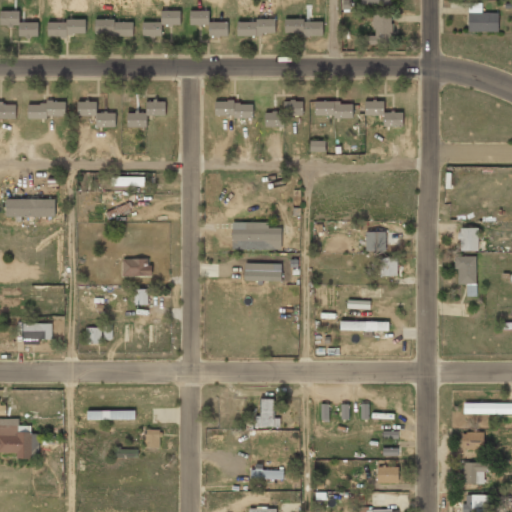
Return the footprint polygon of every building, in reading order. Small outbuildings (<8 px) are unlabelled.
[(498,31),(498,13),(481,13),(481,3),(468,3),(468,31),(498,31)] [(160,23),(142,23),(142,37),(161,37),(161,26),(179,26),(179,11),(160,11),(160,23)] [(209,11),(189,11),(189,26),(209,26),(209,37),(227,37),(227,22),(209,22),(209,11)] [(19,12),(0,12),(0,27),(18,27),(18,38),(37,38),(37,23),(19,23),(19,12)] [(391,43),(391,13),(372,13),(372,43),(391,43)] [(94,36),(133,36),(133,20),(94,20),(94,36)] [(275,20),(237,20),(237,36),(275,36),(275,20)] [(284,20),(284,36),(322,36),(322,20),(284,20)] [(84,21),(47,21),(47,36),(84,36),(84,21)] [(115,112),(96,112),(96,101),(77,101),(77,117),(96,117),(96,127),(115,127),(115,112)] [(165,101),(146,101),(146,112),(127,112),(127,127),(146,127),(146,116),(165,116),(165,101)] [(283,101),(283,112),(265,112),(265,127),(282,128),(282,116),(302,116),(302,101),(283,101)] [(314,117),(352,117),(352,101),(314,101),(314,117)] [(383,101),(364,101),(364,115),(383,115),(383,127),(402,127),(402,112),(383,112),(383,101)] [(64,102),(27,102),(27,119),(64,119),(64,102)] [(214,102),(214,119),(253,119),(253,102),(214,102)] [(0,119),(15,119),(15,103),(0,103),(0,119)] [(324,141),(311,141),(311,151),(324,151),(324,141)] [(144,177),(111,177),(111,186),(144,186),(144,177)] [(55,199),(6,199),(5,217),(55,217),(55,199)] [(132,210),(129,203),(105,210),(108,217),(132,210)] [(231,223),(232,250),(280,249),(280,228),(268,228),(268,222),(231,223)] [(478,228),(459,228),(459,251),(478,251),(478,228)] [(387,253),(387,232),(364,232),(364,253),(387,253)] [(456,257),(456,285),(467,285),(467,297),(476,297),(476,257),(456,257)] [(150,259),(122,259),(122,277),(150,277),(150,259)] [(397,277),(397,259),(379,259),(379,277),(397,277)] [(281,271),(273,271),(273,263),(244,263),(244,280),(281,281),(281,271)] [(133,306),(147,306),(147,290),(133,290),(133,306)] [(388,322),(340,322),(340,332),(388,332),(388,322)] [(51,324),(23,324),(23,340),(51,340),(51,324)] [(86,329),(86,345),(103,345),(103,329),(86,329)] [(276,399),(258,399),(258,427),(276,427),(276,399)] [(463,414),(511,414),(511,403),(463,403),(463,414)] [(135,410),(87,410),(87,420),(135,420),(135,410)] [(18,426),(0,426),(0,452),(17,452),(17,458),(31,458),(31,432),(18,432),(18,426)] [(160,449),(160,430),(144,430),(144,449),(160,449)] [(483,434),(460,434),(460,449),(483,449),(483,434)] [(137,457),(137,449),(115,449),(115,457),(137,457)] [(462,463),(462,484),(484,484),(484,463),(462,463)] [(397,484),(397,467),(376,467),(376,484),(397,484)] [(250,468),(250,479),(283,479),(283,468),(250,468)] [(462,511),(490,511),(490,496),(462,496),(462,511)]
